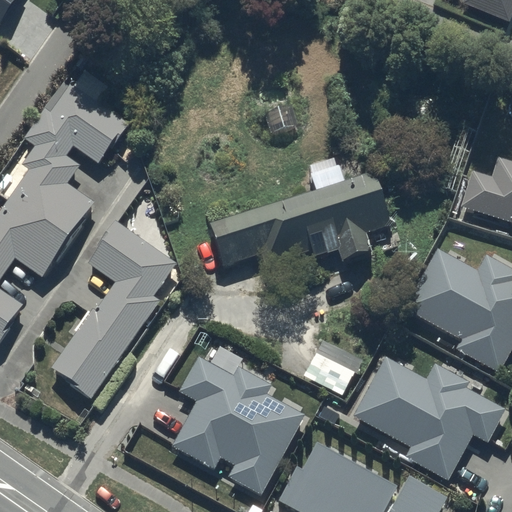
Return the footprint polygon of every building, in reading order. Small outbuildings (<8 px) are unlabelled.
[(0,0),(0,34),(26,1),(24,0),(0,0)] [(511,0),(468,0),(463,14),(509,32),(511,23),(511,0)] [(21,175),(29,180),(0,220),(0,352),(25,317),(0,298),(0,287),(14,267),(42,287),(96,211),(67,191),(79,174),(67,165),(73,157),(99,175),(129,133),(71,92),(50,121),(46,118),(25,148),(35,155),(21,175)] [(473,181),(462,216),(511,231),(511,171),(498,167),(492,187),(473,181)] [(313,200),(210,231),(224,276),(262,264),(265,274),(312,260),(314,269),(338,261),(341,271),(372,262),(366,243),(388,236),(372,184),(346,192),(343,184),(311,194),(313,200)] [(175,273),(115,232),(87,274),(113,292),(92,324),(87,321),(73,340),(76,342),(51,379),(76,397),(75,399),(90,410),(159,310),(152,306),(175,273)] [(461,348),(456,359),(499,381),(511,356),(511,279),(485,266),(478,279),(438,258),(405,319),(461,348)] [(234,386),(199,367),(181,400),(198,409),(173,456),(214,478),(221,466),(235,474),(228,487),(261,504),(303,424),(265,404),(270,393),(239,376),(234,386)] [(386,367),(353,426),(408,457),(403,466),(447,491),(473,445),(486,452),(505,418),(467,397),(469,392),(435,373),(426,389),(386,367)] [(279,511),(443,511),(446,508),(410,488),(400,504),(316,457),(302,483),(296,480),(279,511)]
